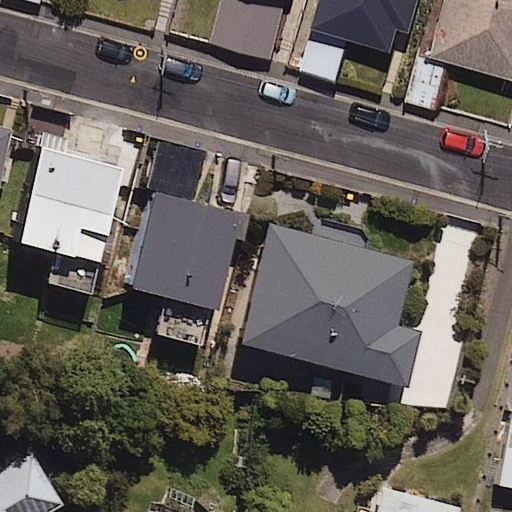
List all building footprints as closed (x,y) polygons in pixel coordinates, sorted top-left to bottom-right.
[(228,0),(218,41),(274,56),(288,0),(228,0)] [(321,0),(313,28),(300,73),(341,85),(353,43),(398,53),(404,31),(417,35),(427,0),(321,0)] [(511,0),(434,0),(424,43),(511,65),(511,0)] [(446,55),(415,46),(400,92),(431,102),(446,55)] [(0,211),(18,133),(0,129),(0,211)] [(127,174),(42,154),(18,254),(103,274),(127,174)] [(246,220),(159,197),(133,295),(219,318),(246,220)] [(415,269),(273,234),(243,354),(412,396),(426,339),(399,332),(415,269)] [(511,406),(505,405),(488,477),(511,482),(511,406)] [(48,487),(17,437),(0,447),(0,511),(18,511),(15,507),(48,487)] [(448,511),(452,500),(374,477),(363,511),(448,511)]
